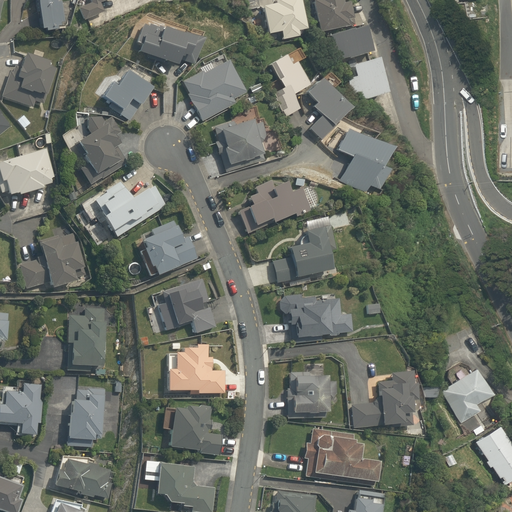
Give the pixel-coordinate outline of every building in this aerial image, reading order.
[(34,0),(40,29),(43,28),(43,30),(56,28),(56,26),(58,25),(57,22),(61,21),(58,1),(54,2),(53,0),(34,0)] [(77,8),(82,20),(102,12),(98,2),(104,0),(88,0),(89,2),(77,8)] [(276,8),(263,10),(267,37),(282,34),(283,41),(301,38),(300,31),(308,30),(303,0),(289,0),(275,2),(276,8)] [(342,0),(313,0),(320,33),(355,26),(351,2),(343,4),(342,0)] [(145,36),(139,52),(178,64),(181,56),(184,57),(184,54),(188,55),(187,59),(182,58),(181,60),(195,65),(204,38),(186,32),(185,34),(164,26),(164,27),(159,25),(159,27),(150,24),(149,26),(143,24),(137,42),(141,43),(144,36),(145,36)] [(365,28),(330,37),(337,64),(372,55),(365,28)] [(9,71),(0,96),(31,107),(33,102),(41,104),(53,70),(47,67),(48,64),(23,55),(19,67),(13,65),(10,71),(9,71)] [(285,57),(270,66),(285,93),(274,99),(284,116),(302,106),(296,95),(311,87),(299,64),(291,68),(285,57)] [(185,94),(200,121),(232,104),(229,100),(242,93),(225,61),(203,74),(201,70),(181,81),(187,93),(185,94)] [(381,62),(352,69),(354,81),(345,83),(348,97),(356,95),(358,101),(388,95),(381,62)] [(139,105),(150,88),(124,71),(114,87),(109,83),(100,97),(108,102),(105,106),(126,119),(136,103),(139,105)] [(348,112),(321,86),(309,98),(316,105),(312,108),(323,119),(309,133),(318,142),(348,112)] [(28,123),(22,115),(16,121),(21,128),(28,123)] [(119,132),(110,116),(102,121),(99,117),(86,117),(87,130),(90,135),(78,143),(76,141),(72,143),(84,164),(78,168),(88,185),(125,163),(115,146),(118,144),(113,135),(119,132)] [(250,123),(249,119),(232,125),(230,119),(212,127),(215,141),(212,142),(217,155),(218,155),(223,172),(262,160),(261,153),(257,145),(258,145),(263,134),(260,122),(250,123)] [(394,153),(348,132),(338,153),(352,160),(341,183),(365,194),(369,188),(377,191),(394,153)] [(53,177),(45,147),(0,159),(0,190),(5,189),(7,194),(15,192),(17,196),(41,189),(40,186),(49,184),(48,178),(53,177)] [(235,210),(245,234),(288,216),(288,218),(304,211),(294,188),(284,192),(280,182),(270,186),(267,179),(252,186),(254,191),(245,195),(248,201),(241,204),(242,207),(235,210)] [(102,217),(115,237),(163,206),(151,187),(147,190),(146,189),(131,198),(118,181),(103,190),(105,192),(93,200),(103,216),(102,217)] [(66,194),(69,200),(75,197),(72,191),(66,194)] [(155,276),(195,258),(185,237),(181,238),(172,220),(149,229),(151,235),(139,240),(143,249),(140,250),(148,268),(151,267),(155,276)] [(330,228),(302,236),(305,247),(288,251),(289,259),(266,264),(272,286),(336,270),(331,249),(335,248),(330,228)] [(47,280),(49,286),(73,279),(72,275),(82,272),(70,231),(55,236),(54,233),(35,239),(39,253),(34,259),(16,264),(23,288),(42,283),(47,280)] [(194,334),(214,327),(207,306),(202,308),(200,303),(207,300),(199,278),(159,292),(163,304),(156,306),(165,332),(190,323),(194,334)] [(298,326),(297,341),(337,339),(336,336),(351,335),(350,315),(340,316),(339,301),(317,302),(317,299),(287,301),(286,301),(285,301),(284,301),(283,302),(282,302),(282,303),(281,303),(281,304),(280,305),(280,306),(280,307),(279,307),(279,308),(279,309),(279,310),(280,311),(280,312),(281,313),(281,314),(282,314),(283,315),(284,316),(285,316),(286,316),(287,316),(288,316),(289,316),(289,326),(298,326)] [(376,307),(365,307),(365,318),(376,317),(376,307)] [(67,365),(99,366),(101,323),(102,309),(83,308),(83,317),(67,316),(66,343),(68,344),(67,365)] [(195,393),(223,393),(223,371),(210,371),(210,357),(205,357),(204,344),(194,344),(194,348),(180,349),(180,353),(172,353),(173,370),(165,370),(165,391),(195,391),(195,393)] [(478,370),(438,392),(457,427),(480,415),(475,405),(491,396),(478,370)] [(411,372),(390,375),(391,381),(377,383),(381,406),(350,411),(353,432),(406,424),(403,409),(410,408),(408,398),(419,396),(415,377),(412,378),(411,372)] [(310,374),(289,373),(286,418),(326,421),(329,379),(309,378),(310,374)] [(17,434),(34,435),(35,423),(38,424),(40,403),(38,400),(39,386),(32,385),(33,382),(14,381),(14,391),(0,389),(0,423),(18,424),(17,434)] [(65,445),(90,447),(91,439),(100,439),(102,389),(84,388),(84,391),(75,390),(75,400),(70,400),(69,412),(67,412),(65,445)] [(171,408),(167,446),(198,450),(197,454),(217,456),(220,435),(206,433),(206,429),(209,429),(210,420),(206,419),(208,406),(195,405),(195,407),(184,406),(184,409),(171,408)] [(357,433),(312,428),(310,444),(304,444),(303,460),(307,461),(305,477),(380,486),(382,464),(361,462),(363,443),(356,442),(357,433)] [(511,481),(511,446),(500,429),(475,445),(503,488),(511,481)] [(91,496),(106,499),(110,484),(105,483),(108,470),(95,467),(96,465),(86,463),(86,459),(60,457),(57,470),(55,469),(51,486),(75,492),(75,494),(91,498),(91,496)] [(156,461),(143,461),(141,480),(154,482),(156,461)] [(193,511),(214,511),(217,489),(198,487),(195,484),(196,467),(160,464),(157,495),(165,496),(170,503),(184,504),(184,507),(194,508),(193,511)] [(0,511),(2,511),(16,511),(20,500),(16,499),(21,486),(0,478),(0,477),(1,476),(0,475),(0,511)] [(381,511),(383,493),(358,490),(355,511),(381,511)] [(314,511),(316,495),(278,492),(277,507),(270,506),(269,511),(314,511)] [(80,511),(77,511),(79,505),(53,500),(48,511),(80,511)]
